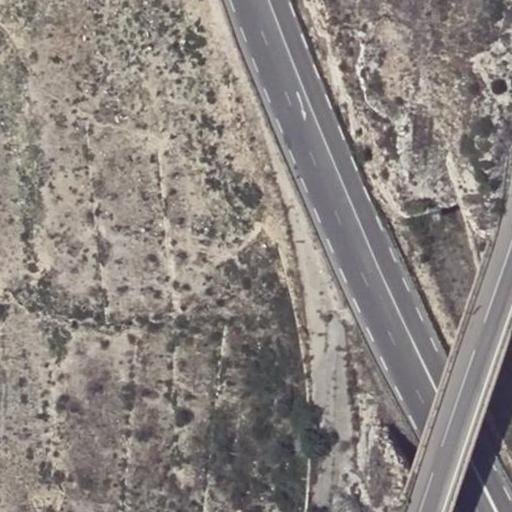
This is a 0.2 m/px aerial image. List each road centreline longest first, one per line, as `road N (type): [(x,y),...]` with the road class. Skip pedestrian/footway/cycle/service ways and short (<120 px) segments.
road 1 (primary): [(255,0),(389,323),(484,511)]
road 2 (motorway): [(511,278),(431,511)]
